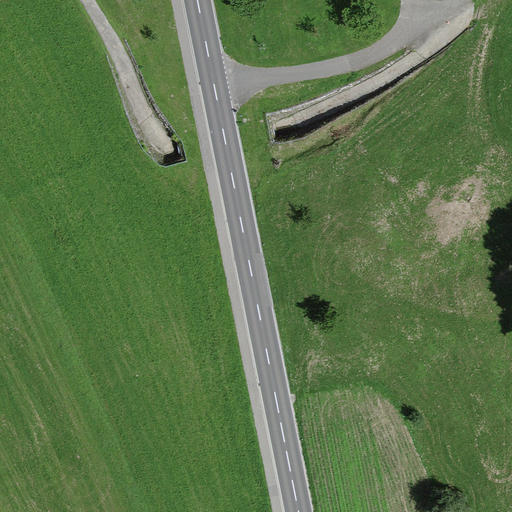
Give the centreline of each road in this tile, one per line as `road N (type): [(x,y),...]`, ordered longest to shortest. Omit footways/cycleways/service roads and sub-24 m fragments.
road 1 (track): [(87,0),(136,113),(175,155),(192,161),(262,147),(378,87),(429,49),(440,10),(455,0)]
road 2 (secondary): [(298,511),(197,0)]
road 3 (track): [(440,10),(373,55),(214,89)]
